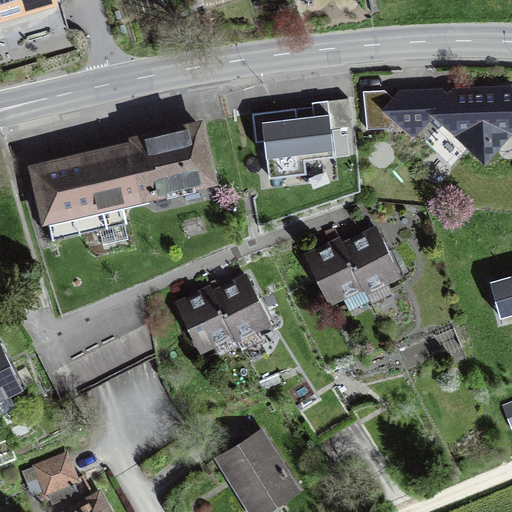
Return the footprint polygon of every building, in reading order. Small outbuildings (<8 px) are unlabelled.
[(0,0),(0,9),(33,0),(0,0)] [(511,88),(364,91),(364,128),(386,128),(395,118),(423,119),(436,129),(425,140),(450,161),(468,140),(488,154),(511,126),(511,88)] [(261,121),(267,179),(307,175),(306,160),(333,158),(330,129),(352,126),(349,98),(312,102),(313,116),(261,121)] [(125,221),(120,199),(210,179),(198,123),(134,137),(135,143),(35,165),(51,237),(125,221)] [(327,246),(307,255),(328,301),(343,294),(350,307),(369,298),(371,303),(393,293),(387,279),(398,273),(377,229),(355,239),(344,244),(342,239),(327,246)] [(226,288),(215,293),(212,287),(200,292),(177,303),(198,350),(214,343),(219,354),(239,345),(241,350),(264,339),(258,327),(270,322),(249,277),(226,288)] [(511,277),(491,283),(499,314),(511,311),(511,277)] [(0,414),(16,406),(9,393),(21,387),(0,346),(0,414)] [(339,386),(293,411),(309,439),(354,414),(339,386)] [(262,428),(211,459),(244,511),(278,511),(304,497),(262,428)] [(62,455),(31,470),(46,503),(77,489),(62,455)] [(113,511),(103,495),(73,511),(113,511)]
